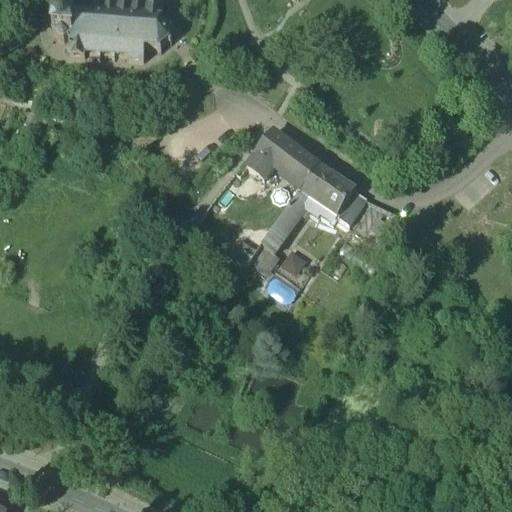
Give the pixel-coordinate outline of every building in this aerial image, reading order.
[(142,0),(142,9),(145,9),(144,18),(145,18),(161,19),(161,11),(164,11),(165,0),(142,0)] [(130,21),(119,20),(119,16),(116,15),(116,20),(104,18),(105,14),(101,14),(101,18),(90,17),(90,13),(87,13),(87,17),(74,16),(73,30),(70,30),(70,33),(67,29),(62,29),(58,33),(53,33),(51,53),(56,54),(56,57),(59,60),(63,61),(67,58),(67,61),(70,62),(69,74),(84,76),(84,72),(96,73),(96,77),(99,77),(100,73),(110,74),(110,78),(113,78),(114,75),(126,76),(126,79),(141,81),(142,71),(144,71),(144,68),(154,68),(155,72),(159,71),(158,67),(165,61),(169,63),(171,60),(167,58),(168,49),(172,47),(171,44),(167,45),(163,37),(163,33),(161,33),(162,19),(161,19),(145,18),(144,22),(133,21),(134,17),(130,17),(130,21)] [(297,163),(273,143),(254,167),(263,174),(289,195),(310,174),(297,163)] [(263,174),(254,167),(241,184),(246,189),(249,191),(263,174)] [(355,203),(320,178),(301,205),(307,210),(336,230),(354,204),(355,203)] [(246,189),(241,184),(237,189),(242,193),(246,189)] [(298,203),(259,257),(272,265),(305,222),(304,215),(307,210),(301,205),(298,203)] [(348,237),(366,212),(354,204),(336,230),(348,237)] [(357,239),(360,233),(375,240),(385,220),(367,211),(354,238),(357,239)] [(236,242),(204,220),(185,243),(220,266),(236,242)] [(406,235),(393,225),(377,249),(387,256),(406,235)] [(378,270),(344,248),(335,263),(368,284),(378,270)] [(290,258),(280,273),(297,284),(307,268),(290,258)]
